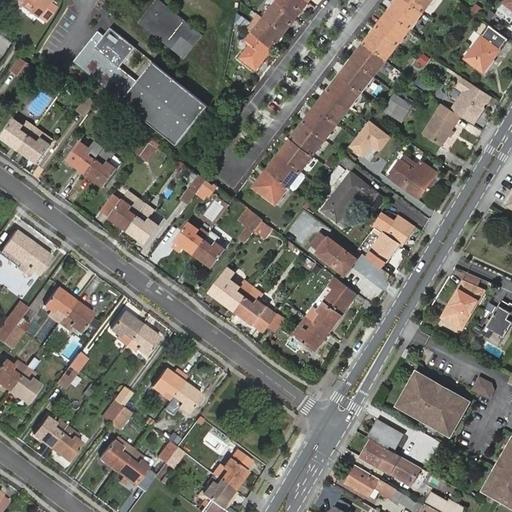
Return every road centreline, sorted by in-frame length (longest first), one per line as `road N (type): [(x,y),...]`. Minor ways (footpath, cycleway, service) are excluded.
road 1 (residential): [(334,0),(219,149),(217,160),(232,172),(243,169),(372,0)]
road 2 (residential): [(333,423),(0,175)]
road 3 (tertiary): [(511,128),(333,423)]
